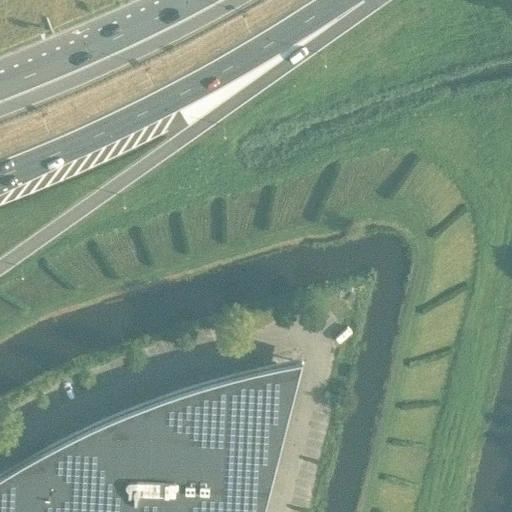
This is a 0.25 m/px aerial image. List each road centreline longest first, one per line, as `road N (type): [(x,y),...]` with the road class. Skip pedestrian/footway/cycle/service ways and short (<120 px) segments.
road 1 (trunk): [(0,267),(317,42),(348,0)]
road 2 (trunk): [(0,177),(162,101),(341,0)]
road 3 (trunk): [(193,0),(0,87)]
